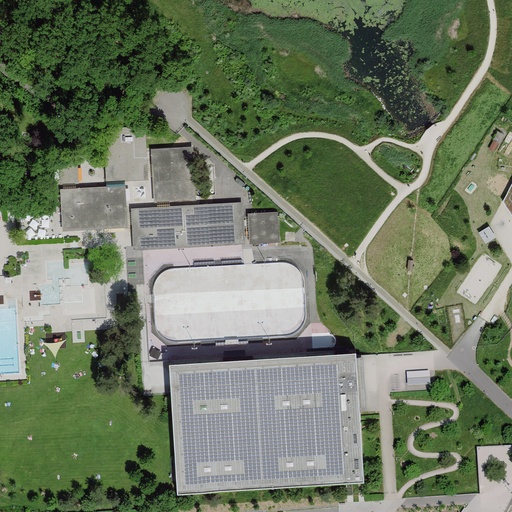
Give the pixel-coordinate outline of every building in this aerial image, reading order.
[(105,129),(108,183),(150,180),(147,126),(105,129)] [(494,151),(499,142),(494,140),(489,149),(494,151)] [(195,147),(153,150),(156,203),(198,201),(195,147)] [(80,184),(79,153),(72,153),(62,154),(60,154),(60,170),(61,185),(80,184)] [(483,174),(495,191),(506,183),(507,185),(511,180),(511,177),(500,161),(483,174)] [(511,184),(503,202),(511,215),(511,184)] [(129,228),(127,186),(62,190),(64,232),(129,228)] [(245,203),(132,209),(135,251),(247,245),(245,203)] [(280,212),(250,214),(252,244),(282,242),(280,212)] [(312,352),(169,360),(175,458),(177,492),(364,480),(356,349),(312,352)] [(407,372),(408,386),(431,385),(431,371),(407,372)]
